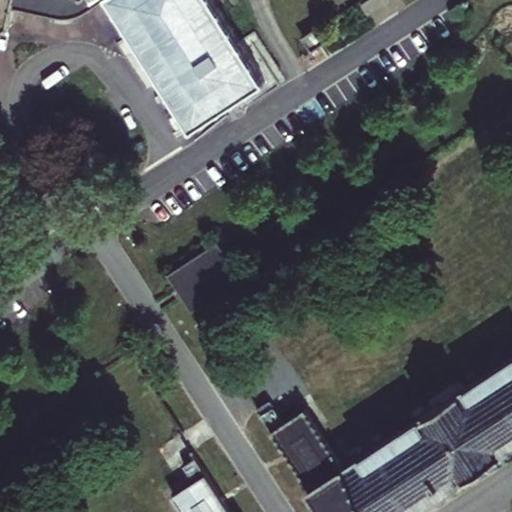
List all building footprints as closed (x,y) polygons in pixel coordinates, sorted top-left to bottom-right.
[(97,0),(108,0),(191,128),(265,80),(214,0),(0,0),(0,22),(7,24),(10,14),(15,15),(17,6),(75,13),(97,0)] [(362,0),(369,11),(385,0),(362,0)] [(322,21),(301,34),(311,49),(331,35),(322,21)] [(216,241),(166,273),(191,309),(240,277),(216,241)] [(511,353),(344,464),(305,404),(281,420),(266,397),(254,405),(309,486),(308,487),(324,511),(406,511),(511,442),(511,353)] [(229,511),(193,455),(181,463),(192,480),(172,493),(183,511),(229,511)]
